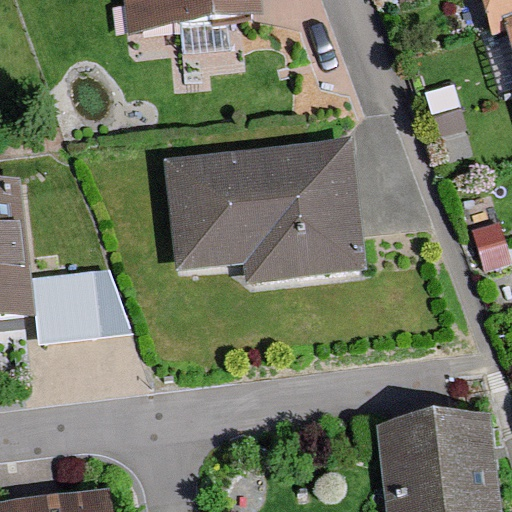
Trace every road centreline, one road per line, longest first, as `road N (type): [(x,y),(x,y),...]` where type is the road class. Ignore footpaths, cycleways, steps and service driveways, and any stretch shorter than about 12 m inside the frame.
road 1 (residential): [(419,252),(341,0)]
road 2 (residential): [(155,420),(0,440)]
